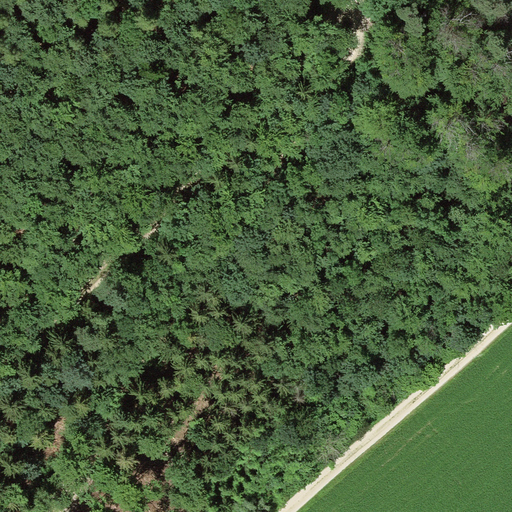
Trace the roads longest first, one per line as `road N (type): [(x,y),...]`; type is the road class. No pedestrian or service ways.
road 1 (track): [(59,511),(124,374),(303,85),(335,0)]
road 2 (track): [(320,0),(235,118),(0,377)]
road 3 (track): [(288,511),(511,315)]
